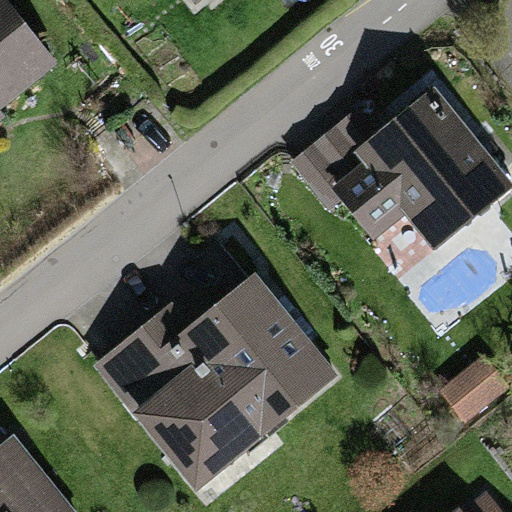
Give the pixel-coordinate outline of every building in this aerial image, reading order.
[(0,110),(49,74),(0,8),(0,110)] [(511,202),(511,180),(451,93),(319,184),(369,258),(422,221),(443,250),(511,202)] [(256,288),(114,394),(190,495),(331,390),(256,288)] [(68,511),(16,442),(0,453),(0,511),(68,511)] [(511,511),(499,499),(485,511),(511,511)]
